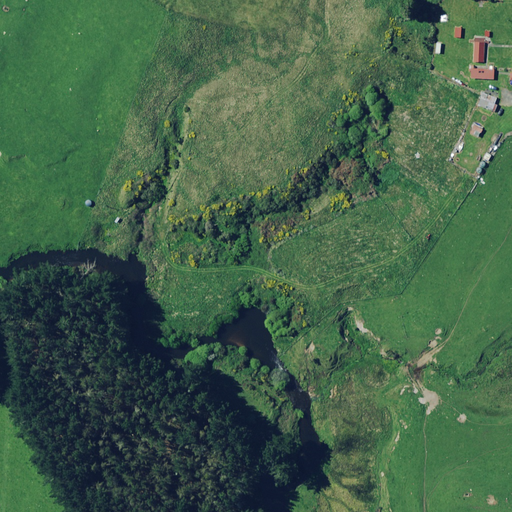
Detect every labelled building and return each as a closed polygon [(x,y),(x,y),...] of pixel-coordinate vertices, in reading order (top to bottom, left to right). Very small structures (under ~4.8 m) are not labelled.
[(471,39),(470,59),(481,59),(482,39),(471,39)] [(491,68),(468,66),(467,76),(490,77),(491,68)] [(497,98),(483,93),(477,105),(495,112),(498,105),(495,104),(497,98)] [(484,115),(479,114),(476,123),(481,125),(484,115)] [(482,130),(474,126),(470,133),(479,138),(482,130)]
